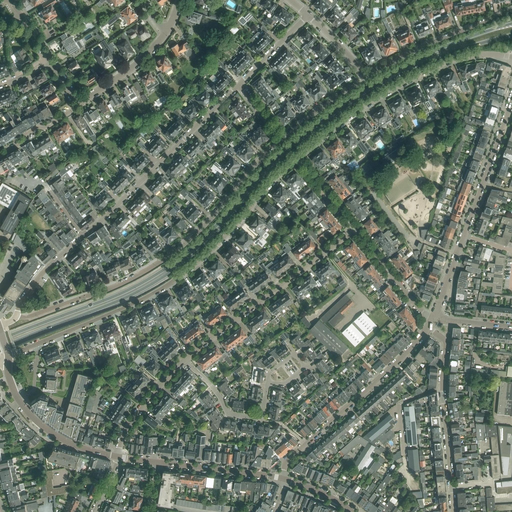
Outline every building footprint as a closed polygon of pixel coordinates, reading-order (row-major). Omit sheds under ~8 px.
[(41,12),(38,13),(41,18),(43,17),(45,21),(49,19),(50,21),(57,17),(56,15),(58,14),(52,5),(53,5),(57,2),(55,0),(56,0),(58,3),(61,0),(49,0),(48,1),(42,5),(45,9),(41,11),(41,12)] [(195,0),(195,1),(204,4),(203,8),(208,10),(211,0),(195,0)] [(267,8),(272,1),(271,0),(264,0),(264,1),(263,0),(259,0),(257,3),(256,3),(255,5),(259,8),(260,6),(263,8),(264,6),(267,8)] [(317,0),(314,4),(316,6),(315,7),(318,9),(325,2),(326,0),(317,0)] [(325,2),(318,9),(321,12),(321,11),(323,13),(329,7),(331,9),(336,4),(337,2),(338,1),(336,0),(334,0),(332,3),(329,0),(326,0),(325,2)] [(445,0),(442,0),(443,3),(444,3),(447,12),(448,13),(441,16),(442,19),(445,27),(449,26),(448,25),(452,24),(449,17),(452,16),(450,11),(445,0)] [(469,4),(469,2),(472,1),(471,0),(463,0),(461,0),(461,2),(464,15),(467,14),(467,13),(471,13),(469,4)] [(472,1),(469,2),(469,4),(471,13),(474,12),(475,13),(478,12),(476,3),(477,3),(476,0),(472,1)] [(484,2),(492,0),(475,0),(476,0),(477,3),(476,3),(478,12),(482,11),(485,10),(484,2)] [(273,1),(272,1),(267,8),(269,10),(268,12),(270,13),(271,11),(272,12),(277,4),(275,3),(275,2),(273,1)] [(464,15),(461,2),(457,3),(458,7),(455,8),(456,15),(460,15),(460,16),(464,15)] [(333,12),(328,17),(329,19),(329,20),(331,22),(341,13),(342,12),(337,8),(338,7),(336,4),(331,9),(331,10),(333,12)] [(107,22),(100,27),(102,29),(107,35),(110,33),(108,29),(113,25),(116,28),(120,26),(116,20),(121,17),(120,15),(122,14),(122,15),(121,16),(128,24),(130,23),(131,22),(131,21),(134,19),(135,19),(136,19),(136,18),(137,17),(135,14),(133,11),(130,9),(129,7),(121,12),(119,14),(118,13),(107,22)] [(276,14),(272,18),(274,20),(275,21),(277,19),(280,21),(287,12),(287,11),(285,10),(284,10),(282,8),(277,15),(276,14)] [(431,10),(427,12),(430,20),(431,20),(431,21),(433,25),(436,24),(438,29),(441,28),(441,29),(445,27),(442,19),(441,16),(440,14),(434,17),(432,12),(431,10)] [(190,15),(188,19),(192,20),(191,21),(192,21),(191,22),(195,24),(196,22),(200,23),(201,18),(204,19),(205,16),(202,15),(194,12),(190,11),(189,14),(190,15)] [(288,12),(287,12),(280,21),(286,25),(291,18),(292,19),(292,18),(293,18),(293,17),(293,16),(290,14),(290,13),(289,12),(288,12)] [(341,13),(331,22),(334,25),(335,25),(337,27),(343,20),(345,22),(347,20),(353,15),(355,13),(353,12),(352,14),(350,12),(345,17),(341,13)] [(355,18),(353,15),(347,20),(350,23),(342,31),(341,31),(341,32),(341,33),(342,33),(343,33),(346,35),(353,29),(355,26),(351,22),(354,19),(355,18)] [(389,33),(392,32),(388,23),(385,18),(382,19),(389,33)] [(427,21),(421,23),(426,35),(429,33),(431,32),(427,21)] [(388,23),(392,32),(392,31),(395,37),(397,35),(398,36),(397,36),(399,39),(402,44),(403,44),(405,43),(408,42),(403,32),(402,30),(400,31),(400,30),(396,32),(395,30),(391,22),(388,23)] [(426,35),(421,23),(416,26),(420,37),(422,36),(423,36),(426,35)] [(136,24),(127,31),(132,38),(137,34),(143,41),(150,35),(149,33),(149,32),(148,31),(144,26),(139,30),(137,28),(139,27),(136,24)] [(262,29),(259,32),(260,34),(262,36),(268,42),(269,42),(270,42),(271,41),(271,40),(272,39),(266,32),(268,30),(262,24),(260,25),(262,27),(261,28),(262,29)] [(65,33),(60,36),(60,37),(61,36),(63,40),(62,41),(61,41),(61,42),(63,45),(63,46),(62,46),(62,47),(62,48),(62,49),(62,50),(75,42),(71,35),(75,32),(75,31),(79,29),(77,25),(73,28),(65,33)] [(235,25),(230,30),(234,34),(239,29),(235,25)] [(358,30),(355,26),(353,29),(346,35),(348,38),(348,39),(348,40),(349,40),(350,40),(357,33),(359,36),(365,31),(363,29),(365,28),(363,26),(358,30)] [(406,30),(403,32),(408,42),(414,39),(408,28),(406,29),(406,30)] [(305,41),(312,34),(311,34),(311,33),(310,31),(309,31),(307,29),(299,37),(301,39),(302,38),(305,41)] [(258,31),(254,35),(265,46),(266,46),(267,45),(267,44),(268,42),(262,36),(260,34),(259,32),(258,31)] [(125,41),(118,46),(122,53),(125,58),(134,52),(130,46),(132,45),(124,33),(120,35),(125,41)] [(307,44),(303,47),(305,49),(303,51),(305,53),(314,45),(312,43),(316,39),(314,37),(314,36),(313,34),(312,35),(312,34),(305,41),(307,43),(307,44)] [(265,46),(254,35),(250,40),(252,42),(260,50),(262,49),(263,49),(264,47),(265,46)] [(380,57),(374,47),(376,46),(374,41),(375,40),(372,35),(369,37),(372,42),(373,44),(367,46),(368,47),(375,60),(377,58),(377,59),(378,59),(379,59),(380,59),(380,58),(380,57)] [(395,49),(397,48),(390,35),(388,36),(389,39),(386,41),(392,52),(395,50),(395,49)] [(381,39),(378,40),(385,54),(387,53),(388,54),(392,52),(386,41),(383,42),(381,39)] [(51,41),(54,48),(61,46),(59,41),(55,42),(54,40),(51,41)] [(76,42),(75,42),(62,50),(63,51),(64,52),(65,52),(66,52),(67,52),(67,51),(69,54),(70,55),(70,54),(75,52),(77,51),(79,55),(87,50),(84,45),(83,46),(80,40),(76,42)] [(99,58),(97,59),(101,65),(103,64),(105,67),(105,68),(111,64),(111,63),(115,61),(113,57),(115,56),(105,40),(104,40),(106,44),(103,46),(107,53),(105,54),(104,54),(103,55),(100,57),(99,58)] [(192,49),(187,42),(184,44),(179,47),(177,44),(171,48),(177,56),(178,58),(179,57),(180,57),(181,56),(182,55),(183,55),(184,54),(183,52),(184,51),(188,56),(190,56),(191,55),(193,53),(196,59),(197,58),(199,61),(201,61),(198,57),(199,57),(194,48),(192,49)] [(252,42),(248,45),(251,47),(251,48),(257,54),(258,53),(259,53),(260,51),(260,50),(252,42)] [(304,55),(303,56),(304,58),(306,57),(311,52),(312,51),(314,53),(315,52),(318,54),(325,48),(324,48),(324,47),(323,45),(322,45),(320,43),(316,47),(314,45),(305,53),(304,55)] [(375,60),(368,47),(364,49),(364,48),(361,50),(369,64),(370,64),(371,64),(372,64),(372,63),(372,62),(375,60)] [(14,62),(10,64),(12,67),(15,65),(17,69),(20,67),(31,60),(28,56),(26,57),(23,53),(25,52),(22,48),(15,53),(19,61),(16,62),(17,63),(15,64),(14,62)] [(325,48),(318,54),(320,57),(316,61),(318,63),(329,53),(327,51),(327,50),(326,48),(325,48)] [(284,53),(283,53),(290,60),(290,59),(292,61),(293,63),(297,59),(287,49),(286,50),(285,50),(283,52),(284,53)] [(242,50),(239,52),(241,54),(249,62),(250,62),(251,60),(252,58),(246,52),(243,50),(242,51),(242,50)] [(290,60),(283,53),(282,55),(281,54),(279,56),(280,56),(279,57),(286,63),(290,60)] [(241,54),(237,58),(245,66),(245,65),(246,66),(247,64),(249,62),(241,54)] [(326,59),(321,62),(326,67),(327,65),(330,68),(337,61),(337,60),(335,58),(334,58),(332,56),(327,61),(326,59)] [(159,64),(157,65),(162,72),(163,71),(163,72),(166,71),(167,73),(172,69),(165,57),(161,59),(160,59),(159,59),(158,60),(158,61),(157,61),(159,64)] [(236,57),(232,61),(234,63),(240,70),(242,68),(243,68),(244,67),(244,66),(245,66),(237,58),(236,57)] [(288,66),(286,63),(279,57),(278,57),(277,58),(277,59),(276,61),(284,70),(288,66)] [(77,60),(69,65),(70,68),(69,68),(71,71),(72,70),(73,73),(81,68),(77,60)] [(224,69),(226,67),(225,67),(223,64),(219,61),(217,63),(222,67),(218,71),(220,73),(229,82),(229,81),(230,81),(231,80),(231,79),(233,78),(226,72),(227,71),(224,69)] [(240,70),(234,63),(232,61),(228,65),(237,74),(238,72),(239,72),(240,71),(240,70)] [(284,70),(276,61),(275,61),(274,61),(273,62),(273,63),(272,65),(278,71),(281,74),(279,76),(285,81),(287,79),(283,75),(286,72),(284,70)] [(343,68),(337,61),(330,68),(333,70),(333,73),(335,73),(335,72),(336,72),(338,70),(339,72),(343,68)] [(511,67),(508,66),(492,61),(488,63),(487,65),(492,67),(492,66),(502,70),(511,72),(511,69),(511,67)] [(473,65),(472,64),(470,64),(469,64),(467,64),(466,65),(470,74),(477,71),(480,76),(482,76),(482,74),(485,65),(486,63),(482,62),(480,62),(477,64),(476,63),(473,65)] [(5,63),(0,64),(0,67),(3,75),(5,74),(6,75),(7,74),(7,73),(8,73),(5,63)] [(92,67),(85,72),(86,72),(89,76),(87,77),(88,77),(86,78),(87,79),(85,80),(87,83),(89,82),(90,83),(91,82),(91,83),(94,81),(94,80),(99,77),(98,76),(100,75),(101,74),(101,75),(94,63),(93,63),(94,63),(91,65),(92,67)] [(470,74),(466,65),(460,68),(461,71),(458,73),(462,82),(463,84),(465,88),(466,91),(467,91),(470,90),(465,80),(468,79),(467,76),(470,74)] [(269,67),(267,69),(273,75),(275,73),(269,67)] [(330,76),(331,76),(327,73),(323,75),(322,76),(318,71),(315,73),(316,74),(316,75),(321,81),(322,81),(325,79),(331,88),(333,87),(334,87),(336,86),(336,85),(331,76),(330,76)] [(153,77),(149,72),(147,74),(146,73),(142,75),(143,76),(141,78),(146,86),(148,89),(154,85),(155,86),(159,83),(155,76),(153,77)] [(451,72),(447,74),(453,86),(456,85),(457,86),(460,85),(458,82),(459,82),(454,72),(451,73),(451,72)] [(36,82),(34,83),(36,88),(40,86),(38,84),(47,79),(43,73),(37,76),(35,77),(34,78),(36,82)] [(229,82),(220,73),(216,77),(219,79),(218,79),(225,86),(225,85),(226,86),(227,84),(227,83),(229,82)] [(335,73),(333,73),(333,74),(331,76),(330,76),(331,76),(336,85),(346,79),(344,76),(342,77),(340,74),(338,74),(336,75),(336,74),(335,73)] [(455,89),(453,86),(447,74),(443,76),(444,77),(442,78),(448,90),(445,91),(447,96),(449,99),(452,97),(449,92),(455,89)] [(508,79),(508,77),(501,75),(497,74),(496,79),(508,83),(509,79),(508,79)] [(319,83),(321,81),(316,75),(314,76),(317,81),(315,82),(316,83),(315,84),(316,85),(313,86),(321,97),(324,94),(324,93),(326,92),(319,83)] [(216,76),(212,80),(212,81),(221,90),(223,88),(225,87),(225,86),(218,79),(219,79),(216,77),(216,76)] [(265,81),(262,78),(261,77),(252,84),(253,86),(253,87),(255,89),(256,89),(265,81)] [(506,87),(508,83),(496,79),(493,78),(492,79),(491,79),(491,80),(492,81),(497,83),(496,86),(498,86),(505,89),(505,88),(505,87),(506,87)] [(203,84),(202,82),(199,80),(196,83),(204,91),(205,90),(206,90),(201,95),(208,102),(209,102),(210,102),(211,100),(213,98),(209,93),(211,91),(203,84)] [(431,83),(430,83),(436,94),(439,93),(440,95),(443,94),(444,97),(447,96),(445,91),(442,93),(441,90),(441,89),(436,80),(434,81),(433,81),(431,82),(431,83)] [(485,89),(487,82),(484,82),(481,80),(480,84),(479,87),(485,89)] [(36,88),(34,83),(31,85),(29,81),(28,81),(26,82),(26,83),(20,86),(24,92),(33,87),(34,89),(36,88)] [(137,81),(137,82),(134,83),(139,92),(142,90),(137,81)] [(221,90),(212,81),(208,85),(208,84),(203,84),(211,91),(213,89),(217,93),(218,92),(219,92),(221,91),(221,90)] [(266,83),(265,81),(256,89),(257,91),(257,92),(258,93),(259,93),(259,94),(269,86),(266,83)] [(436,94),(430,83),(429,83),(428,84),(427,85),(425,86),(428,92),(427,93),(429,98),(436,95),(436,94)] [(47,86),(41,91),(44,97),(42,98),(44,101),(54,94),(53,92),(54,91),(54,90),(54,89),(55,89),(54,89),(54,88),(54,87),(53,87),(52,87),(50,85),(48,87),(47,86)] [(130,90),(127,85),(126,86),(126,85),(125,85),(124,86),(124,87),(123,88),(124,88),(122,89),(126,96),(124,97),(127,102),(136,96),(132,88),(130,90)] [(494,85),(491,91),(503,95),(504,92),(505,90),(505,89),(498,86),(494,85)] [(273,91),(269,86),(259,94),(260,94),(259,95),(261,97),(262,96),(263,98),(273,91)] [(321,97),(313,86),(311,88),(310,87),(307,90),(315,100),(317,98),(318,99),(321,97)] [(416,89),(413,91),(419,103),(424,101),(425,101),(423,98),(424,98),(419,89),(417,90),(416,89)] [(9,91),(6,93),(10,101),(15,99),(15,98),(17,97),(15,91),(12,92),(12,91),(11,90),(9,91)] [(277,95),(273,91),(263,98),(263,99),(263,100),(264,101),(265,101),(267,103),(274,97),(277,95)] [(409,94),(407,95),(412,104),(414,107),(415,107),(414,105),(419,103),(413,91),(409,93),(409,94)] [(120,98),(116,92),(110,96),(112,100),(109,102),(113,108),(116,105),(116,104),(119,102),(119,103),(122,101),(124,100),(122,97),(120,98)] [(300,96),(298,98),(305,107),(306,107),(307,106),(308,105),(310,103),(301,92),(299,93),(300,95),(300,96)] [(3,94),(1,95),(4,104),(10,101),(6,93),(5,93),(4,93),(3,93),(3,94)] [(61,101),(56,93),(48,98),(51,103),(48,104),(52,110),(55,109),(54,107),(57,105),(57,104),(61,101)] [(502,99),(502,97),(492,93),(490,98),(493,99),(492,99),(501,102),(502,99)] [(208,102),(201,95),(197,100),(204,107),(206,105),(207,105),(208,103),(208,102)] [(305,107),(298,98),(295,100),(295,99),(294,100),(293,98),(291,100),(288,96),(285,98),(288,102),(290,104),(292,102),(299,112),(302,110),(303,110),(304,109),(304,108),(305,107)] [(23,102),(21,98),(17,101),(18,103),(14,105),(15,108),(20,106),(19,104),(23,102)] [(397,99),(395,101),(402,113),(405,111),(406,112),(408,110),(409,112),(412,110),(410,107),(407,108),(401,98),(399,99),(397,99)] [(490,98),(488,104),(491,105),(498,108),(499,106),(500,106),(501,102),(492,99),(493,99),(490,98)] [(192,105),(188,109),(195,115),(196,115),(197,114),(198,113),(200,111),(196,107),(198,105),(194,101),(192,99),(189,102),(192,105)] [(233,108),(230,110),(233,113),(235,110),(242,105),(241,103),(241,102),(240,100),(239,100),(238,99),(235,101),(236,102),(232,106),(233,108)] [(44,106),(41,108),(47,117),(52,113),(44,100),(42,102),(44,106)] [(116,112),(110,104),(107,106),(104,100),(100,102),(98,103),(98,104),(97,104),(104,116),(108,113),(109,115),(112,114),(113,116),(117,114),(116,113),(116,112)] [(402,113),(395,101),(393,102),(392,103),(390,105),(397,117),(400,115),(400,114),(402,113)] [(132,110),(128,102),(124,104),(129,112),(132,110)] [(284,108),(282,110),(289,119),(290,119),(291,119),(292,118),(292,117),(295,115),(289,109),(292,107),(290,104),(288,102),(283,105),(284,107),(284,108)] [(47,117),(41,108),(38,109),(35,104),(33,105),(42,120),(47,117)] [(42,120),(33,105),(33,106),(32,105),(29,106),(30,108),(28,109),(37,123),(42,120)] [(154,105),(150,108),(155,115),(159,113),(158,112),(161,111),(159,107),(156,109),(154,105)] [(233,113),(232,113),(236,118),(239,115),(246,109),(246,108),(245,106),(244,106),(242,105),(235,110),(233,113)] [(498,110),(498,108),(491,105),(489,110),(497,113),(499,110),(498,110)] [(279,110),(275,113),(278,116),(277,117),(278,119),(280,119),(284,124),(288,122),(287,121),(289,119),(282,110),(279,106),(277,108),(279,110)] [(188,109),(188,108),(186,107),(182,111),(179,108),(178,109),(177,107),(176,109),(183,117),(185,115),(191,120),(193,118),(195,117),(194,116),(195,115),(188,109)] [(37,123),(28,109),(27,108),(23,110),(24,112),(33,125),(37,123)] [(379,111),(378,111),(385,123),(391,120),(390,118),(390,117),(384,108),(381,110),(380,110),(379,110),(379,111)] [(102,119),(96,109),(93,111),(92,110),(91,110),(90,110),(89,111),(90,111),(90,112),(89,112),(87,110),(86,110),(85,110),(85,111),(85,112),(83,113),(84,115),(84,116),(85,116),(90,124),(97,119),(99,121),(102,119)] [(181,119),(183,117),(176,109),(174,111),(178,116),(177,118),(178,119),(176,122),(182,128),(183,128),(185,127),(185,126),(186,124),(181,119)] [(247,111),(246,109),(239,115),(240,116),(238,118),(241,121),(243,119),(243,120),(247,116),(248,117),(251,115),(250,113),(250,112),(249,111),(247,111)] [(496,117),(497,113),(489,110),(487,116),(494,119),(495,117),(496,117)] [(385,123),(378,111),(378,112),(377,112),(376,112),(375,113),(373,115),(378,124),(379,124),(381,127),(382,127),(381,125),(385,123)] [(8,112),(0,113),(0,116),(1,116),(3,115),(7,120),(5,121),(6,122),(7,122),(7,123),(10,121),(13,126),(11,127),(12,129),(12,128),(16,136),(22,133),(17,125),(15,123),(12,119),(13,119),(8,112)] [(33,125),(24,112),(23,113),(25,115),(21,118),(28,129),(33,125)] [(16,116),(16,117),(20,123),(17,125),(22,133),(28,129),(21,118),(20,118),(19,116),(18,114),(16,115),(16,116)] [(145,114),(139,117),(143,124),(148,121),(145,114)] [(75,118),(74,119),(81,130),(85,127),(94,142),(97,139),(83,117),(82,118),(80,115),(77,117),(76,118),(75,118)] [(492,125),(485,123),(471,118),(468,117),(466,122),(471,124),(472,122),(481,125),(481,124),(484,125),(483,128),(490,131),(492,125)] [(494,120),(489,118),(487,117),(485,123),(492,125),(494,120)] [(216,121),(215,122),(221,129),(221,128),(225,125),(219,118),(218,119),(217,119),(216,120),(216,121)] [(372,128),(366,120),(364,121),(363,120),(360,123),(368,134),(371,131),(372,132),(373,131),(374,132),(372,128)] [(160,127),(154,121),(152,123),(153,125),(157,129),(160,127)] [(182,128),(176,122),(172,125),(178,132),(179,132),(180,132),(181,131),(181,130),(182,128)] [(221,129),(215,122),(213,124),(212,124),(211,125),(211,126),(210,126),(219,135),(223,131),(221,129),(221,128),(221,129)] [(357,126),(355,128),(359,134),(358,134),(361,139),(364,138),(366,137),(365,136),(368,134),(360,123),(356,125),(357,126)] [(64,126),(63,127),(69,136),(74,133),(67,124),(66,124),(65,124),(64,125),(64,126)] [(12,128),(12,129),(11,127),(10,125),(6,127),(12,139),(15,137),(16,136),(12,128)] [(178,132),(172,125),(168,129),(175,136),(176,134),(177,134),(178,133),(178,132)] [(6,127),(5,126),(1,128),(7,142),(11,140),(12,139),(6,127)] [(153,126),(151,128),(153,129),(152,130),(156,133),(154,135),(157,137),(158,139),(156,141),(162,148),(163,148),(165,147),(165,146),(166,144),(160,137),(159,136),(161,134),(153,126)] [(208,129),(206,130),(215,139),(219,135),(210,126),(210,127),(209,127),(208,128),(208,129)] [(59,129),(58,130),(64,140),(65,141),(66,142),(68,141),(71,139),(69,136),(63,127),(62,127),(61,127),(60,128),(59,129)] [(254,132),(263,141),(266,139),(267,140),(268,139),(269,139),(269,138),(269,137),(268,137),(259,127),(256,131),(253,128),(252,129),(254,132)] [(489,134),(490,132),(479,128),(478,134),(488,137),(489,137),(489,135),(489,134)] [(175,136),(168,129),(166,131),(165,130),(163,132),(164,133),(171,140),(172,138),(173,138),(174,137),(174,136),(175,136)] [(54,132),(53,133),(57,138),(56,139),(59,143),(64,140),(58,130),(57,130),(56,130),(54,131),(54,132)] [(203,134),(202,135),(208,141),(206,143),(211,148),(211,147),(213,146),(211,144),(215,139),(206,130),(205,132),(204,132),(202,133),(203,134)] [(347,133),(343,136),(349,145),(347,147),(350,151),(351,151),(352,150),(349,147),(354,143),(355,144),(357,143),(365,154),(369,151),(367,149),(363,144),(360,146),(357,142),(358,141),(350,131),(349,132),(348,131),(347,132),(347,133)] [(254,132),(252,134),(250,132),(247,134),(249,137),(250,137),(258,145),(259,143),(260,144),(263,141),(254,132)] [(476,133),(474,138),(479,140),(486,143),(486,142),(487,142),(488,140),(487,140),(488,137),(478,134),(476,133)] [(49,135),(44,139),(49,146),(51,149),(56,146),(49,135)] [(485,145),(486,143),(479,140),(474,138),(473,143),(477,144),(477,145),(479,146),(484,148),(484,147),(485,148),(486,145),(485,145)] [(49,146),(44,139),(39,142),(44,150),(46,149),(46,148),(49,146)] [(153,139),(149,143),(150,144),(158,152),(160,150),(161,150),(162,149),(162,148),(156,141),(153,139)] [(195,142),(194,143),(202,152),(203,151),(206,148),(209,150),(211,148),(206,143),(204,145),(198,139),(197,139),(195,141),(195,142)] [(345,149),(338,140),(335,142),(333,143),(333,144),(340,153),(343,151),(343,152),(345,154),(347,152),(348,155),(351,152),(351,151),(350,151),(347,147),(345,149)] [(39,154),(34,145),(31,141),(21,147),(26,152),(28,154),(31,157),(33,156),(34,157),(39,154)] [(245,141),(240,146),(250,156),(253,153),(252,153),(254,150),(245,141)] [(44,150),(39,142),(34,145),(39,154),(41,152),(41,153),(41,154),(42,155),(43,155),(44,155),(46,155),(45,154),(46,154),(44,150)] [(97,143),(92,148),(101,160),(107,156),(97,143)] [(202,152),(194,143),(192,145),(191,145),(190,146),(190,147),(196,153),(198,151),(201,154),(203,152),(203,151),(202,152)] [(404,154),(397,143),(393,146),(394,148),(379,158),(385,167),(404,154)] [(150,144),(146,148),(147,149),(147,150),(154,156),(156,154),(157,155),(158,153),(158,152),(150,144)] [(340,153),(333,144),(332,144),(330,145),(330,146),(328,148),(335,157),(333,159),(335,162),(338,165),(340,163),(338,161),(340,159),(337,156),(340,153)] [(232,157),(234,154),(229,149),(226,146),(222,150),(224,152),(225,151),(229,154),(228,154),(230,156),(228,158),(230,159),(227,162),(237,171),(239,169),(239,168),(239,167),(239,166),(240,164),(232,157)] [(250,156),(240,146),(236,151),(237,152),(236,152),(237,152),(245,160),(247,158),(248,158),(250,156)] [(193,157),(196,153),(190,147),(188,149),(187,149),(186,150),(186,151),(188,154),(186,156),(193,162),(193,163),(196,160),(193,157)] [(29,158),(19,149),(14,151),(21,159),(22,158),(23,159),(22,160),(25,163),(29,158)] [(482,154),(470,150),(469,155),(480,159),(481,159),(482,157),(481,156),(482,154)] [(21,159),(14,151),(8,155),(13,165),(22,160),(23,159),(22,158),(21,159)] [(142,152),(138,156),(137,156),(146,165),(146,164),(147,165),(148,163),(148,162),(150,160),(142,152)] [(320,153),(318,155),(326,165),(329,163),(330,165),(332,163),(331,161),(330,159),(323,152),(321,154),(320,153)] [(8,156),(3,159),(10,170),(15,168),(13,165),(8,155),(7,155),(8,156)] [(193,162),(186,156),(184,158),(181,155),(181,156),(180,156),(179,157),(179,158),(177,160),(185,168),(186,168),(191,163),(191,164),(193,162)] [(326,165),(318,155),(315,157),(314,157),(312,158),(312,159),(314,161),(314,162),(317,166),(317,165),(321,170),(326,165)] [(146,165),(137,156),(133,160),(141,169),(142,168),(143,169),(144,167),(144,166),(146,165)] [(480,160),(472,157),(469,156),(467,161),(478,165),(479,163),(480,161),(479,161),(480,160)] [(123,158),(121,161),(126,166),(129,164),(123,158)] [(10,170),(3,159),(0,160),(0,162),(4,170),(5,173),(10,170)] [(141,169),(133,160),(129,164),(131,166),(137,173),(139,171),(140,171),(141,170),(141,169)] [(185,168),(177,160),(176,161),(175,161),(173,162),(173,163),(173,164),(181,172),(185,168)] [(126,166),(121,161),(119,163),(122,166),(120,168),(123,171),(121,173),(129,181),(130,181),(131,180),(131,179),(133,177),(124,168),(126,166)] [(355,165),(351,161),(348,163),(346,165),(349,169),(355,165)] [(478,165),(467,161),(465,167),(469,168),(476,171),(476,170),(477,170),(478,168),(477,168),(478,165)] [(223,163),(219,167),(221,169),(223,167),(232,175),(233,172),(234,173),(236,173),(237,171),(227,162),(225,165),(223,163)] [(57,168),(53,163),(48,167),(52,173),(56,169),(57,168)] [(59,171),(58,173),(61,176),(67,172),(69,170),(73,167),(70,163),(64,168),(63,168),(59,171)] [(34,171),(33,164),(26,172),(30,175),(34,171)] [(181,172),(173,164),(172,164),(171,165),(171,166),(169,168),(177,176),(181,172)] [(223,172),(218,168),(213,164),(210,168),(212,170),(212,171),(218,175),(215,178),(224,186),(229,181),(221,174),(223,172)] [(368,164),(360,170),(366,177),(374,171),(368,164)] [(177,176),(169,168),(167,169),(165,170),(165,171),(165,172),(171,178),(173,175),(176,178),(177,176)] [(465,168),(464,173),(467,174),(474,176),(476,172),(468,169),(465,168)] [(497,171),(496,173),(497,173),(497,174),(504,177),(506,177),(508,172),(509,171),(507,170),(499,168),(498,171),(497,171)] [(50,174),(52,177),(59,171),(56,169),(52,173),(50,174)] [(61,177),(50,185),(53,189),(64,182),(64,181),(71,177),(67,172),(61,176),(61,177)] [(129,181),(121,173),(117,177),(125,185),(126,185),(127,184),(127,183),(129,181)] [(294,175),(291,177),(298,184),(300,182),(301,183),(303,181),(305,179),(303,177),(301,178),(296,173),(294,175)] [(471,183),(474,176),(467,174),(465,178),(462,177),(461,180),(471,183)] [(164,175),(162,177),(161,176),(160,176),(158,178),(157,180),(163,186),(167,182),(168,183),(169,182),(171,184),(172,183),(170,180),(170,181),(164,175)] [(333,185),(340,179),(336,175),(329,181),(333,185)] [(117,177),(112,181),(121,189),(123,188),(125,186),(125,185),(117,177)] [(224,186),(215,178),(214,177),(212,180),(210,179),(208,181),(204,178),(202,181),(205,184),(207,186),(209,183),(210,184),(219,192),(220,192),(221,192),(222,191),(222,190),(222,189),(221,189),(224,186)] [(289,180),(287,182),(293,188),(294,189),(292,191),(299,199),(301,197),(297,192),(301,188),(299,185),(298,184),(291,177),(289,179),(289,180)] [(340,179),(333,185),(334,186),(335,187),(334,187),(336,189),(343,183),(345,182),(342,177),(342,178),(342,177),(340,179)] [(494,181),(493,184),(500,186),(505,188),(506,185),(501,183),(502,180),(496,177),(495,178),(495,179),(494,180),(494,181)] [(163,186),(157,180),(156,180),(154,182),(153,184),(159,190),(163,186)] [(469,189),(471,184),(461,180),(459,185),(462,186),(462,187),(469,189)] [(112,181),(108,185),(110,187),(116,194),(118,192),(119,192),(121,191),(120,190),(121,189),(112,181)] [(64,184),(65,183),(64,182),(53,189),(56,193),(65,187),(64,184)] [(340,193),(349,186),(345,182),(343,183),(336,189),(338,192),(338,191),(339,192),(340,193)] [(30,201),(31,199),(3,183),(2,183),(0,186),(0,202),(11,209),(1,227),(4,229),(4,230),(3,233),(6,235),(8,232),(8,231),(12,233),(30,201)] [(69,190),(68,188),(70,187),(68,184),(68,185),(65,187),(56,193),(59,197),(69,190)] [(159,190),(153,184),(151,186),(150,185),(149,187),(149,188),(148,188),(155,195),(159,190)] [(353,191),(349,186),(340,193),(341,195),(341,196),(342,197),(343,197),(343,198),(346,196),(347,197),(351,194),(350,193),(353,191)] [(205,191),(202,194),(211,202),(211,201),(212,201),(213,200),(213,199),(215,196),(205,187),(203,189),(205,191)] [(280,188),(277,191),(286,200),(289,197),(291,198),(293,197),(296,201),(299,199),(292,191),(291,190),(290,190),(288,193),(286,191),(282,187),(281,189),(280,188)] [(47,195),(42,188),(37,194),(40,197),(35,200),(37,202),(37,203),(47,195)] [(71,195),(69,193),(73,190),(72,188),(69,190),(59,197),(62,201),(71,195)] [(74,199),(73,197),(80,192),(78,190),(71,195),(62,201),(65,206),(74,199)] [(104,190),(100,194),(108,202),(109,202),(110,201),(110,200),(112,198),(104,190)] [(182,190),(179,193),(184,197),(189,201),(188,202),(190,205),(188,207),(188,208),(197,217),(200,214),(201,214),(202,214),(202,213),(202,212),(192,203),(193,202),(191,201),(192,199),(188,195),(187,194),(182,190)] [(503,196),(504,192),(491,190),(489,195),(505,201),(506,198),(503,196)] [(100,194),(98,191),(96,193),(98,195),(100,197),(97,199),(104,206),(105,206),(106,205),(106,204),(108,202),(100,194)] [(275,195),(273,197),(278,202),(277,204),(281,208),(286,204),(284,202),(286,200),(277,191),(274,194),(275,195)] [(150,199),(144,192),(144,193),(143,192),(142,194),(142,195),(140,197),(146,203),(150,199)] [(194,192),(192,193),(191,192),(188,195),(192,199),(194,197),(206,207),(211,202),(202,194),(200,197),(194,192)] [(307,204),(309,202),(316,196),(316,195),(315,194),(314,194),(312,192),(309,195),(307,194),(302,198),(307,204)] [(465,201),(467,194),(460,192),(458,198),(465,201)] [(348,198),(346,199),(348,201),(347,202),(347,203),(348,204),(349,204),(349,205),(350,206),(361,198),(360,196),(358,198),(358,197),(356,199),(354,197),(356,195),(354,193),(350,196),(348,198)] [(77,203),(76,201),(83,196),(81,194),(74,199),(65,206),(68,210),(77,203)] [(44,203),(50,199),(47,195),(37,203),(37,202),(36,203),(38,205),(43,202),(44,203)] [(156,195),(154,197),(159,203),(159,202),(161,205),(163,204),(161,201),(161,200),(156,195)] [(505,201),(489,195),(488,197),(487,197),(487,198),(488,199),(487,200),(495,203),(497,199),(506,203),(507,201),(505,201)] [(309,202),(307,204),(309,207),(307,208),(308,210),(309,210),(312,207),(313,206),(320,201),(319,201),(318,199),(318,198),(317,197),(316,197),(316,196),(309,202)] [(146,203),(140,197),(139,198),(138,198),(136,199),(136,200),(136,201),(143,207),(145,205),(147,207),(149,205),(146,203)] [(76,207),(86,200),(84,198),(77,203),(68,210),(71,214),(78,209),(77,209),(76,207)] [(104,206),(97,199),(96,198),(93,201),(91,198),(88,200),(96,211),(99,209),(100,210),(102,208),(103,209),(104,207),(104,206)] [(362,199),(361,198),(350,206),(351,207),(351,208),(352,208),(351,209),(353,211),(360,205),(358,203),(362,199)] [(41,210),(39,211),(40,212),(53,203),(50,199),(44,203),(45,205),(43,207),(44,208),(41,210)] [(143,207),(136,201),(135,200),(134,202),(134,203),(132,205),(139,211),(143,207)] [(486,204),(485,206),(496,210),(497,207),(494,206),(495,203),(487,200),(486,202),(485,203),(486,204)] [(311,213),(308,216),(310,219),(320,212),(318,209),(323,205),(322,204),(322,203),(321,203),(321,202),(320,201),(313,206),(312,207),(309,210),(311,213)] [(79,211),(89,204),(87,202),(77,209),(78,209),(71,214),(74,218),(81,213),(79,211)] [(456,203),(453,202),(451,207),(461,211),(463,206),(456,203)] [(50,211),(56,207),(53,203),(40,212),(39,213),(40,214),(43,212),(43,213),(48,209),(50,211)] [(283,211),(280,208),(278,207),(276,209),(268,203),(266,207),(265,206),(262,209),(271,216),(270,216),(272,217),(269,221),(278,228),(280,229),(280,228),(276,225),(278,222),(276,221),(278,218),(275,216),(278,212),(282,214),(284,211),(283,211)] [(296,203),(291,207),(289,208),(292,211),(298,206),(296,203)] [(139,211),(132,205),(130,206),(128,207),(128,208),(128,209),(134,215),(139,211)] [(360,205),(353,211),(355,213),(356,213),(357,215),(366,208),(368,206),(367,205),(365,206),(364,206),(362,208),(360,205)] [(82,215),(92,208),(90,206),(81,213),(74,218),(77,222),(84,218),(82,215)] [(188,208),(188,207),(187,206),(184,209),(183,208),(181,211),(183,213),(192,222),(193,222),(194,222),(194,221),(195,221),(195,220),(194,220),(197,217),(188,208)] [(51,213),(47,216),(47,217),(48,218),(49,217),(59,211),(56,207),(50,211),(51,213)] [(176,214),(178,212),(173,207),(169,211),(174,216),(176,218),(175,218),(176,220),(173,222),(172,222),(172,223),(174,225),(176,224),(182,231),(184,229),(185,229),(186,229),(188,228),(188,227),(178,216),(176,214)] [(460,216),(461,211),(451,207),(449,212),(460,216)] [(367,213),(369,211),(366,208),(357,215),(358,216),(358,217),(358,218),(359,219),(360,219),(367,214),(367,213)] [(323,220),(330,214),(330,213),(329,212),(328,211),(327,210),(320,215),(323,220)] [(59,211),(49,217),(52,221),(55,219),(61,214),(59,211)] [(98,217),(93,211),(89,213),(92,216),(88,219),(86,217),(85,219),(84,217),(84,218),(77,222),(82,230),(98,217)] [(497,217),(482,211),(480,218),(489,221),(496,224),(498,219),(499,219),(499,218),(502,219),(502,217),(500,216),(499,216),(498,215),(497,217)] [(457,222),(459,217),(448,212),(447,214),(451,216),(450,219),(457,222)] [(121,215),(120,217),(126,223),(130,220),(135,225),(137,223),(134,220),(132,218),(129,215),(128,217),(124,213),(123,213),(121,214),(121,215)] [(55,225),(64,218),(61,214),(55,219),(52,221),(55,225)] [(324,226),(334,218),(332,217),(332,216),(331,215),(331,214),(330,214),(323,220),(321,222),(324,226)] [(166,216),(164,218),(167,222),(166,222),(168,225),(164,229),(173,239),(176,237),(176,236),(178,235),(170,225),(172,223),(172,222),(166,216)] [(265,222),(258,216),(257,218),(256,218),(253,221),(262,228),(265,225),(270,229),(271,227),(276,231),(278,228),(269,221),(266,224),(265,223),(265,222)] [(117,218),(116,220),(116,221),(122,227),(124,229),(128,225),(126,223),(120,217),(118,218),(117,218)] [(511,218),(502,217),(501,222),(507,224),(504,231),(511,233),(511,232),(511,218)] [(61,227),(67,222),(64,218),(55,225),(52,227),(54,229),(60,225),(61,227)] [(330,228),(337,222),(336,220),(335,220),(334,218),(324,226),(326,228),(329,226),(330,228)] [(456,227),(457,222),(450,219),(447,218),(445,223),(448,224),(456,227)] [(487,226),(489,221),(480,218),(475,231),(483,235),(487,226)] [(368,228),(374,223),(371,219),(364,224),(366,226),(365,226),(366,226),(366,227),(367,228),(368,228)] [(122,227),(116,221),(114,222),(113,222),(112,224),(112,225),(118,231),(122,227)] [(262,228),(253,221),(250,224),(251,225),(250,227),(257,233),(259,234),(260,236),(258,238),(260,240),(264,244),(267,241),(263,238),(263,237),(261,235),(263,233),(260,231),(262,228)] [(338,223),(337,222),(330,228),(331,230),(331,231),(333,233),(340,227),(339,226),(339,225),(339,224),(338,223)] [(376,222),(374,223),(368,228),(368,229),(368,230),(369,231),(370,231),(371,233),(373,231),(375,233),(381,228),(380,226),(379,226),(376,222)] [(76,235),(68,223),(65,225),(68,228),(70,230),(68,233),(73,238),(76,235)] [(453,233),(456,227),(448,224),(448,225),(446,224),(444,229),(446,230),(453,233)] [(150,225),(147,228),(150,231),(151,232),(149,234),(150,235),(153,238),(150,240),(158,251),(161,248),(161,247),(162,247),(159,243),(160,242),(157,238),(159,237),(158,235),(157,234),(152,228),(150,225)] [(109,233),(104,226),(100,228),(111,245),(114,243),(108,234),(109,233)] [(173,239),(164,229),(160,232),(156,228),(155,228),(154,226),(152,228),(157,234),(158,235),(160,233),(162,235),(168,243),(170,241),(170,242),(173,239)] [(73,238),(68,233),(66,234),(61,228),(59,230),(69,242),(73,238)] [(111,245),(100,228),(96,231),(101,239),(103,237),(109,246),(111,245)] [(69,242),(59,230),(57,231),(60,235),(59,237),(58,237),(65,245),(69,242)] [(383,234),(380,230),(376,234),(377,236),(375,237),(375,238),(375,239),(376,240),(377,240),(378,240),(379,241),(387,235),(390,233),(388,230),(383,234)] [(101,239),(96,231),(88,237),(93,244),(98,241),(100,244),(103,242),(101,239)] [(256,241),(246,231),(245,231),(244,231),(243,232),(243,233),(244,233),(241,236),(250,245),(253,242),(256,245),(258,243),(262,247),(264,244),(260,240),(258,238),(256,241)] [(511,233),(504,231),(502,238),(496,236),(494,242),(507,246),(508,243),(509,239),(510,240),(511,233)] [(58,237),(59,237),(54,232),(48,238),(60,250),(65,245),(58,237)] [(450,243),(452,238),(444,235),(440,234),(439,236),(443,238),(442,241),(450,243)] [(314,241),(309,235),(307,236),(306,237),(304,239),(304,238),(305,241),(306,242),(312,250),(314,248),(316,246),(312,241),(314,241)] [(381,246),(391,239),(387,235),(379,241),(380,243),(380,244),(381,246)] [(434,243),(435,238),(436,238),(429,236),(427,235),(425,240),(434,243)] [(250,245),(241,236),(238,239),(237,239),(236,239),(236,240),(236,241),(237,241),(248,251),(249,252),(250,251),(250,249),(248,247),(250,245)] [(385,250),(397,241),(396,241),(398,239),(397,238),(393,241),(391,239),(381,246),(383,248),(384,248),(384,249),(385,250)] [(90,246),(85,239),(81,241),(85,248),(92,257),(94,261),(97,265),(100,263),(104,260),(99,253),(98,251),(93,254),(89,247),(90,246)] [(158,251),(150,240),(147,242),(145,239),(143,241),(150,251),(151,250),(153,253),(154,252),(155,253),(158,251)] [(132,244),(131,243),(129,240),(122,246),(124,249),(132,244)] [(448,249),(450,243),(442,241),(440,240),(438,242),(437,245),(448,249)] [(305,241),(301,244),(307,253),(309,251),(310,252),(312,250),(306,242),(305,241)] [(398,243),(397,241),(385,250),(387,252),(386,252),(387,252),(387,253),(388,254),(389,254),(389,255),(392,252),(393,254),(398,250),(397,248),(395,249),(393,247),(398,243)] [(46,251),(47,251),(52,257),(57,253),(47,242),(45,244),(45,245),(43,247),(46,251)] [(307,253),(301,244),(300,242),(295,246),(297,248),(303,256),(306,255),(305,254),(307,253)] [(284,245),(286,248),(289,252),(292,249),(287,243),(284,245)] [(350,252),(356,247),(356,246),(356,245),(355,245),(355,244),(354,244),(353,243),(345,249),(347,251),(348,250),(350,252)] [(492,250),(490,249),(479,245),(477,251),(485,253),(487,254),(488,252),(492,253),(493,250),(492,250)] [(47,251),(46,251),(45,252),(40,246),(38,248),(49,260),(52,257),(47,251)] [(140,250),(136,252),(142,261),(145,259),(147,257),(145,255),(148,253),(144,246),(139,249),(140,250)] [(228,250),(228,251),(237,260),(240,257),(241,258),(243,257),(233,246),(231,248),(230,247),(230,248),(228,249),(228,250)] [(303,256),(297,248),(295,246),(292,248),(294,250),(293,250),(293,251),(293,252),(298,259),(301,258),(303,256)] [(353,257),(360,251),(359,250),(359,249),(358,248),(357,247),(356,247),(350,252),(353,257)] [(49,260),(38,248),(35,250),(41,256),(39,257),(45,264),(49,260)] [(92,257),(85,248),(83,250),(82,249),(81,249),(79,251),(77,253),(83,260),(84,259),(88,256),(90,259),(92,257)] [(287,254),(289,252),(286,248),(284,250),(286,252),(281,255),(282,256),(290,267),(292,265),(292,264),(294,263),(288,254),(288,255),(287,254)] [(445,257),(446,253),(435,248),(434,253),(437,254),(445,257)] [(237,260),(228,251),(225,253),(224,253),(222,255),(222,256),(231,265),(232,265),(233,267),(235,264),(234,263),(237,260)] [(256,258),(249,252),(248,251),(245,254),(247,255),(251,259),(252,261),(256,258)] [(355,262),(363,255),(363,254),(362,253),(361,253),(360,251),(353,257),(351,258),(355,262)] [(476,255),(474,260),(479,261),(481,261),(482,257),(487,259),(487,261),(489,261),(491,256),(487,254),(485,253),(477,251),(476,255)] [(505,259),(506,255),(502,254),(493,251),(492,253),(491,255),(496,256),(495,264),(504,264),(504,259),(505,259)] [(100,253),(99,253),(104,260),(106,262),(109,259),(107,257),(111,254),(110,252),(106,255),(105,255),(103,252),(100,254),(100,253)] [(136,252),(129,256),(133,261),(134,260),(137,264),(139,262),(139,263),(142,261),(136,252)] [(395,257),(392,259),(393,259),(392,260),(393,261),(394,262),(395,262),(396,263),(407,255),(406,253),(401,257),(399,254),(397,252),(393,255),(395,257)] [(18,272),(16,276),(17,277),(26,282),(28,280),(29,281),(30,280),(32,277),(37,270),(38,270),(36,268),(37,266),(40,268),(44,264),(35,253),(29,258),(32,262),(31,263),(29,261),(21,269),(20,269),(18,272)] [(83,260),(77,253),(76,255),(75,254),(73,256),(73,257),(79,264),(82,261),(83,262),(85,261),(84,259),(83,260)] [(444,258),(445,257),(437,254),(436,256),(435,255),(428,253),(427,255),(428,255),(443,261),(444,259),(445,258),(444,258)] [(363,255),(355,262),(358,267),(359,268),(364,264),(363,263),(367,260),(366,258),(365,258),(365,257),(364,256),(363,255)] [(408,256),(407,255),(396,263),(397,265),(398,266),(397,266),(399,268),(406,262),(404,260),(408,256)] [(442,263),(443,261),(428,255),(427,257),(435,260),(434,262),(442,265),(443,265),(443,263),(442,263)] [(290,267),(282,256),(278,260),(285,269),(287,268),(288,268),(290,267)] [(79,264),(73,257),(71,258),(70,258),(69,259),(69,260),(69,261),(75,268),(79,264)] [(133,266),(129,258),(124,260),(128,268),(133,266)] [(465,258),(464,263),(472,265),(472,267),(477,268),(478,268),(479,261),(474,260),(465,258)] [(117,259),(113,261),(115,264),(118,271),(122,269),(123,269),(119,262),(118,259),(117,259)] [(285,269),(278,260),(277,259),(273,262),(274,265),(281,274),(283,272),(283,271),(285,269)] [(128,268),(124,260),(120,262),(119,262),(123,269),(122,269),(123,271),(128,268)] [(214,261),(212,263),(221,272),(223,270),(224,271),(226,269),(225,268),(226,268),(218,260),(216,262),(214,261)] [(98,266),(97,265),(94,261),(91,263),(95,270),(93,271),(93,272),(90,273),(93,283),(94,283),(97,282),(97,281),(100,280),(100,279),(100,278),(99,278),(98,278),(96,271),(96,270),(98,269),(98,267),(98,266)] [(272,261),(265,266),(267,269),(268,269),(270,273),(272,271),(276,276),(278,275),(279,275),(281,274),(274,265),(273,262),(272,261)] [(335,269),(329,262),(327,263),(326,263),(324,265),(330,273),(331,273),(333,272),(334,273),(334,272),(337,276),(340,274),(337,270),(336,271),(335,269)] [(409,267),(406,262),(399,268),(400,270),(401,270),(402,270),(403,272),(409,267)] [(221,272),(212,263),(210,265),(210,267),(208,269),(216,277),(218,275),(221,272)] [(503,274),(503,268),(504,268),(505,264),(504,264),(495,264),(489,263),(487,267),(494,268),(494,273),(503,274)] [(118,271),(115,264),(110,266),(114,275),(119,273),(118,271)] [(357,272),(359,275),(361,273),(364,277),(364,276),(374,269),(372,267),(373,266),(371,264),(371,265),(370,264),(368,266),(367,264),(363,267),(357,272)] [(64,271),(66,272),(67,271),(65,269),(62,265),(57,269),(58,270),(51,275),(54,280),(63,274),(63,275),(63,274),(62,272),(64,271)] [(330,273),(324,265),(322,267),(321,266),(320,268),(326,277),(329,275),(332,279),(334,277),(331,273),(330,273)] [(413,267),(411,265),(409,267),(403,272),(404,273),(404,274),(404,275),(405,276),(406,276),(413,271),(410,268),(413,267)] [(427,265),(426,269),(428,270),(429,270),(439,274),(439,273),(439,274),(440,272),(440,271),(440,270),(427,265)] [(105,268),(101,270),(106,277),(109,276),(109,277),(114,275),(110,266),(106,268),(105,269),(105,268)] [(317,271),(316,272),(320,278),(318,280),(321,285),(328,279),(326,277),(320,268),(317,270),(317,271)] [(364,277),(363,277),(365,279),(366,278),(367,278),(368,278),(369,278),(370,279),(378,272),(376,270),(375,270),(374,269),(364,276),(364,277)] [(439,274),(429,270),(427,275),(427,276),(437,279),(439,274)] [(90,273),(89,272),(83,274),(84,276),(86,282),(85,283),(85,284),(86,285),(87,285),(90,284),(90,285),(92,284),(93,283),(90,273)] [(272,279),(266,272),(262,275),(267,283),(268,282),(268,283),(270,282),(270,281),(272,279)] [(372,284),(381,277),(379,275),(380,275),(378,272),(370,279),(372,281),(369,283),(371,285),(372,284)] [(487,272),(487,277),(493,277),(493,283),(502,283),(502,278),(503,278),(504,274),(503,274),(494,273),(487,272)] [(200,275),(198,276),(204,285),(208,282),(210,285),(211,283),(203,273),(201,275),(200,275)] [(435,285),(437,279),(427,276),(427,275),(426,275),(425,278),(422,277),(413,273),(412,276),(414,277),(435,285)] [(58,285),(67,279),(65,277),(63,275),(63,274),(54,280),(58,285)] [(262,275),(261,275),(257,278),(263,286),(264,286),(266,285),(266,284),(267,283),(262,275)] [(204,285),(198,276),(196,278),(196,279),(193,281),(199,289),(201,291),(203,289),(202,287),(204,285)] [(263,286),(257,278),(254,280),(251,276),(250,277),(252,280),(253,281),(259,289),(261,288),(263,287),(263,286)] [(307,277),(305,278),(312,287),(315,285),(315,286),(317,285),(320,288),(322,286),(321,285),(318,280),(315,282),(311,276),(308,277),(307,277)] [(11,308),(26,285),(27,283),(26,282),(17,277),(16,278),(15,278),(4,296),(0,293),(0,309),(4,312),(6,309),(7,309),(8,309),(9,309),(10,308),(11,308)] [(342,277),(337,281),(340,285),(345,282),(346,282),(342,277)] [(383,285),(381,283),(384,281),(384,280),(383,278),(382,279),(381,277),(372,284),(377,290),(383,285)] [(259,289),(253,281),(252,280),(248,283),(244,278),(241,280),(247,288),(249,286),(254,292),(256,291),(257,291),(258,290),(259,289)] [(312,287),(305,278),(303,280),(303,281),(301,283),(309,291),(311,295),(313,293),(310,289),(312,287)] [(68,281),(67,279),(58,285),(61,290),(69,284),(67,281),(68,281)] [(433,290),(434,285),(422,281),(422,283),(426,284),(425,287),(424,287),(433,290)] [(502,288),(503,284),(502,283),(493,283),(481,281),(481,285),(492,287),(492,292),(495,293),(502,293),(501,293),(501,288),(502,288)] [(347,284),(345,282),(340,285),(335,288),(337,291),(347,284)] [(413,290),(414,290),(416,284),(412,282),(412,283),(409,282),(408,285),(412,290),(413,290)] [(70,283),(69,284),(61,290),(65,295),(73,289),(71,286),(72,286),(70,283)] [(309,291),(301,283),(300,284),(299,284),(296,285),(303,294),(305,296),(310,293),(309,291)] [(196,290),(193,292),(188,285),(182,289),(189,298),(192,296),(193,297),(194,298),(195,297),(199,302),(203,299),(199,294),(196,290)] [(303,294),(296,285),(294,287),(294,288),(293,289),(298,297),(296,299),(300,303),(302,301),(300,298),(302,296),(301,295),(303,294)] [(431,295),(433,290),(424,287),(425,287),(421,285),(419,291),(431,295)] [(382,287),(376,292),(378,294),(380,294),(381,293),(382,295),(380,297),(381,298),(391,290),(388,286),(386,288),(384,289),(382,287)] [(189,298),(182,289),(179,291),(178,291),(177,291),(176,291),(176,292),(176,293),(182,301),(183,301),(183,302),(185,304),(187,302),(186,300),(189,298)] [(239,292),(245,300),(245,299),(246,300),(247,299),(247,298),(249,297),(243,289),(242,290),(241,290),(238,292),(239,292)] [(387,300),(395,294),(394,294),(395,294),(393,292),(391,290),(381,298),(382,300),(385,298),(387,301),(387,300)] [(429,301),(431,296),(414,290),(413,290),(412,290),(416,295),(418,293),(423,295),(422,298),(429,301)] [(236,306),(228,296),(224,299),(220,292),(217,294),(218,296),(222,302),(223,303),(225,301),(231,310),(234,308),(236,307),(236,306)] [(245,300),(239,292),(234,295),(241,304),(243,302),(243,301),(245,300)] [(241,304),(234,295),(232,297),(229,293),(227,294),(228,296),(236,306),(238,305),(239,306),(241,304)] [(293,302),(287,293),(282,297),(288,305),(289,305),(291,303),(292,303),(293,302)] [(388,307),(398,298),(396,297),(397,296),(395,294),(395,295),(395,294),(387,300),(389,303),(386,305),(388,307)] [(173,300),(171,296),(169,298),(169,297),(168,297),(164,299),(171,309),(174,307),(175,309),(181,306),(176,298),(173,300)] [(288,305),(282,297),(281,298),(280,298),(278,300),(284,308),(287,306),(290,310),(292,308),(289,305),(288,305)] [(399,300),(398,298),(388,307),(389,308),(391,307),(393,309),(392,309),(394,312),(397,310),(395,308),(401,303),(401,302),(400,300),(399,300)] [(171,309),(164,299),(161,301),(161,302),(159,303),(164,312),(165,312),(166,314),(163,316),(168,325),(172,322),(168,315),(170,314),(168,311),(171,309)] [(340,311),(329,321),(334,327),(345,316),(343,314),(354,303),(351,299),(339,310),(340,311)] [(284,308),(278,300),(275,301),(275,302),(274,304),(281,313),(283,315),(284,314),(282,310),(284,308)] [(281,313),(274,304),(269,307),(275,315),(276,316),(274,318),(277,322),(279,325),(281,323),(280,321),(280,320),(277,316),(281,313)] [(221,305),(218,306),(218,305),(215,307),(223,317),(225,315),(227,313),(221,305)] [(159,318),(153,306),(151,307),(151,306),(147,308),(152,320),(156,318),(158,322),(159,322),(161,321),(165,329),(169,325),(168,325),(163,316),(159,318)] [(223,317),(215,307),(211,310),(212,311),(211,311),(218,320),(220,318),(220,319),(223,317)] [(402,317),(408,312),(408,311),(409,311),(407,309),(405,307),(403,309),(402,310),(400,308),(395,312),(400,318),(400,319),(402,317)] [(155,324),(152,320),(147,308),(143,310),(143,311),(141,312),(146,322),(148,325),(145,326),(147,332),(147,333),(151,331),(149,327),(155,324)] [(218,320),(211,311),(210,313),(210,314),(208,316),(214,324),(216,322),(216,321),(218,320)] [(270,319),(264,311),(262,312),(261,312),(259,313),(266,322),(269,320),(270,321),(271,320),(275,324),(277,322),(274,318),(272,320),(270,318),(270,319)] [(377,325),(364,312),(342,333),(355,346),(377,325)] [(401,324),(412,316),(410,314),(411,313),(409,312),(408,312),(402,317),(404,319),(400,322),(401,324)] [(257,316),(255,318),(261,326),(263,324),(266,322),(259,313),(257,315),(257,316)] [(140,325),(135,315),(132,317),(132,316),(129,317),(133,327),(134,327),(134,329),(138,328),(137,327),(140,325)] [(214,324),(208,316),(206,317),(205,316),(203,318),(204,319),(209,326),(211,325),(212,326),(214,324)] [(412,316),(401,324),(403,326),(405,324),(407,322),(409,325),(415,320),(415,319),(414,317),(413,318),(412,316)] [(126,320),(123,321),(127,330),(129,335),(132,334),(132,333),(135,331),(134,329),(134,327),(133,327),(129,317),(125,319),(126,320)] [(264,329),(255,318),(253,319),(252,318),(250,320),(257,329),(260,327),(263,330),(264,329)] [(193,324),(200,334),(201,334),(202,333),(202,332),(204,330),(200,324),(201,323),(198,320),(192,324),(193,324)] [(257,329),(250,320),(248,321),(248,323),(246,324),(252,332),(253,333),(251,335),(252,337),(254,339),(257,337),(254,333),(255,332),(254,331),(257,329)] [(348,347),(319,320),(309,330),(338,358),(348,347)] [(407,332),(405,334),(407,337),(408,338),(411,340),(412,338),(412,336),(410,335),(413,331),(417,324),(417,322),(415,320),(409,325),(407,326),(406,327),(409,330),(407,332)] [(398,327),(392,321),(387,325),(387,326),(389,328),(393,332),(398,327)] [(120,334),(116,324),(116,323),(115,323),(114,323),(113,324),(113,325),(110,327),(114,337),(118,335),(120,339),(121,338),(122,343),(123,343),(126,352),(131,350),(127,341),(126,337),(122,339),(120,334)] [(200,334),(193,324),(191,326),(192,328),(190,330),(196,338),(198,336),(198,335),(200,334)] [(114,337),(110,327),(106,328),(106,329),(104,330),(108,340),(109,341),(105,342),(106,344),(108,352),(109,354),(113,353),(112,349),(113,348),(111,342),(112,342),(111,339),(114,337)] [(181,347),(175,340),(174,339),(176,337),(171,331),(172,330),(169,327),(168,327),(166,329),(171,335),(173,338),(169,342),(171,344),(177,351),(178,351),(180,350),(180,349),(181,347)] [(249,339),(241,328),(239,329),(238,329),(237,330),(237,331),(236,331),(243,341),(244,340),(245,342),(249,339)] [(190,330),(185,333),(191,340),(193,339),(193,340),(196,338),(190,330)] [(191,340),(185,333),(184,331),(179,335),(186,344),(189,342),(191,341),(191,340)] [(243,341),(236,331),(236,332),(235,332),(234,333),(234,334),(231,335),(238,344),(243,341)] [(285,331),(282,333),(287,339),(289,337),(289,338),(291,337),(293,339),(291,340),(294,344),(302,339),(299,335),(301,334),(298,331),(294,334),(293,332),(290,334),(289,333),(287,335),(285,331)] [(399,338),(406,345),(409,342),(399,332),(396,335),(399,338)] [(94,333),(91,334),(96,346),(100,345),(101,348),(103,347),(105,353),(108,352),(106,344),(103,345),(98,333),(95,334),(94,333)] [(284,341),(287,339),(282,333),(280,335),(283,339),(281,341),(284,345),(280,347),(286,354),(290,351),(285,344),(286,343),(284,341)] [(96,346),(91,334),(88,336),(88,337),(85,338),(89,348),(90,348),(90,350),(88,351),(89,355),(94,365),(97,364),(92,352),(94,351),(93,348),(96,346)] [(227,339),(233,347),(234,348),(238,344),(231,335),(229,337),(228,337),(227,338),(227,339)] [(406,345),(399,338),(398,340),(393,335),(392,337),(403,348),(406,345)] [(403,348),(392,337),(390,338),(394,343),(392,345),(399,352),(403,348)] [(432,345),(435,342),(433,340),(434,340),(430,337),(427,341),(422,348),(421,348),(428,353),(429,352),(428,352),(433,346),(432,345)] [(224,341),(222,342),(227,349),(224,351),(229,356),(231,355),(229,352),(231,351),(230,349),(233,347),(227,339),(226,339),(225,339),(224,340),(224,341)] [(303,348),(310,342),(311,342),(309,340),(308,340),(304,342),(302,339),(294,344),(298,349),(299,348),(301,350),(303,349),(303,348)] [(83,348),(80,340),(77,341),(73,342),(78,353),(81,352),(81,351),(83,350),(83,348)] [(169,345),(167,347),(174,355),(174,354),(175,354),(176,353),(177,351),(171,344),(169,342),(168,341),(167,342),(169,345)] [(78,353),(73,342),(70,344),(68,345),(71,353),(72,353),(72,354),(75,353),(75,354),(78,353)] [(313,346),(310,342),(303,348),(303,349),(305,351),(303,352),(307,356),(314,351),(312,347),(313,346)] [(440,345),(439,345),(436,342),(436,343),(435,342),(432,345),(433,346),(428,352),(429,352),(438,359),(440,345)] [(399,352),(392,345),(391,346),(387,343),(385,344),(387,346),(396,355),(399,352)] [(396,355),(387,346),(386,347),(383,344),(381,346),(393,358),(396,355)] [(164,348),(162,350),(163,351),(170,358),(171,357),(172,357),(173,356),(173,355),(174,355),(167,347),(166,346),(164,348)] [(393,358),(381,346),(379,347),(381,349),(380,351),(383,354),(382,354),(382,355),(388,362),(393,358)] [(212,350),(218,358),(219,360),(224,357),(227,355),(225,352),(222,354),(217,347),(214,348),(212,349),(212,350)] [(286,354),(280,347),(277,349),(276,348),(272,350),(278,358),(280,356),(281,358),(286,354)] [(67,351),(60,353),(58,348),(56,349),(56,348),(51,350),(55,360),(60,358),(60,359),(65,357),(66,359),(70,357),(67,351)] [(428,353),(421,348),(419,351),(418,352),(424,358),(425,357),(428,353)] [(170,358),(163,351),(162,350),(162,349),(158,353),(155,355),(156,356),(157,357),(159,355),(166,362),(167,360),(168,360),(169,359),(170,358)] [(55,360),(51,350),(47,352),(47,353),(45,354),(46,356),(43,357),(46,365),(52,363),(51,362),(55,360)] [(209,352),(207,354),(214,363),(215,362),(216,362),(219,360),(218,358),(212,350),(211,351),(210,350),(209,351),(209,352)] [(278,358),(272,350),(269,353),(270,355),(267,357),(272,364),(277,361),(276,360),(278,358)] [(153,362),(151,364),(158,371),(160,369),(160,368),(161,366),(157,362),(159,360),(157,358),(157,357),(156,356),(155,355),(152,351),(149,354),(151,356),(150,358),(153,360),(152,361),(153,362)] [(315,360),(323,355),(320,351),(316,354),(314,351),(307,356),(310,361),(312,360),(314,362),(316,361),(315,360)] [(382,355),(382,354),(380,352),(379,353),(377,351),(375,353),(379,357),(378,357),(386,365),(388,362),(382,355)] [(429,352),(428,353),(425,357),(431,362),(429,365),(437,367),(438,359),(429,352)] [(415,357),(414,357),(417,359),(415,361),(417,363),(419,365),(421,363),(420,363),(421,362),(425,358),(418,353),(417,355),(416,355),(415,356),(415,357)] [(212,364),(214,363),(207,354),(205,356),(204,355),(203,356),(203,357),(202,358),(210,368),(213,366),(212,364)] [(227,355),(224,357),(230,364),(232,362),(227,355)] [(324,359),(325,358),(323,355),(315,360),(316,361),(317,363),(315,364),(319,368),(326,363),(324,359)] [(272,364),(267,357),(264,360),(262,357),(256,362),(260,367),(263,367),(264,368),(266,366),(268,368),(272,364)] [(378,357),(375,361),(374,361),(382,368),(386,365),(378,357)] [(210,368),(202,358),(201,358),(200,359),(197,361),(203,369),(204,370),(206,369),(207,370),(210,368)] [(373,358),(369,362),(374,368),(378,372),(382,368),(374,361),(375,361),(373,358)] [(262,370),(263,367),(260,367),(256,362),(255,360),(252,363),(254,366),(253,370),(252,374),(263,376),(264,371),(262,370)] [(417,370),(416,368),(419,365),(417,363),(415,361),(413,363),(412,361),(411,361),(410,363),(409,363),(408,364),(408,365),(411,369),(413,370),(416,372),(417,370)] [(369,372),(372,370),(372,369),(368,365),(365,362),(362,364),(364,367),(359,371),(368,381),(373,377),(369,372)] [(329,366),(326,363),(319,368),(322,373),(323,372),(324,375),(330,370),(333,368),(330,365),(329,366)] [(158,371),(151,364),(149,366),(148,366),(146,368),(154,375),(155,373),(156,373),(157,373),(158,371)] [(437,374),(437,369),(430,368),(430,366),(425,365),(425,367),(430,368),(429,373),(437,374)] [(411,370),(407,366),(404,370),(407,373),(415,381),(417,379),(412,374),(414,373),(411,370)] [(491,369),(490,376),(507,378),(507,376),(511,376),(511,366),(508,366),(506,366),(506,371),(491,369)] [(140,374),(138,376),(139,377),(147,384),(149,382),(148,381),(150,379),(142,373),(141,372),(143,370),(140,367),(138,370),(141,372),(140,374)] [(486,369),(471,368),(471,367),(470,373),(472,374),(485,376),(486,369)] [(51,388),(51,391),(55,392),(56,389),(57,377),(56,377),(56,372),(57,371),(57,368),(55,368),(54,371),(48,371),(48,376),(46,376),(45,388),(51,388)] [(359,371),(357,368),(355,369),(360,375),(358,377),(364,384),(368,381),(359,371)] [(183,375),(183,376),(190,382),(196,376),(192,371),(189,374),(187,372),(186,371),(185,373),(184,373),(183,375)] [(324,383),(320,378),(316,373),(314,375),(311,371),(306,374),(312,382),(315,380),(319,383),(320,383),(322,385),(323,384),(324,383)] [(402,371),(399,374),(408,384),(411,381),(410,379),(402,371)] [(364,384),(358,377),(354,373),(352,375),(361,387),(364,384)] [(37,400),(36,399),(32,401),(33,402),(34,404),(34,405),(36,405),(36,407),(38,408),(37,410),(38,410),(40,410),(39,412),(42,412),(41,414),(44,414),(43,416),(44,416),(46,416),(46,418),(48,419),(48,420),(50,421),(50,422),(52,422),(52,423),(52,424),(52,423),(55,424),(54,425),(57,426),(59,427),(58,428),(59,428),(63,431),(65,431),(65,432),(68,433),(67,433),(70,434),(72,435),(72,436),(77,437),(76,439),(80,427),(81,423),(77,421),(78,419),(85,395),(84,395),(85,393),(90,377),(79,374),(81,374),(79,382),(77,381),(77,382),(75,389),(74,392),(74,393),(73,397),(72,397),(72,398),(74,398),(72,403),(71,408),(69,408),(70,408),(67,415),(66,421),(61,419),(64,412),(63,411),(63,412),(56,410),(58,406),(57,405),(57,406),(47,403),(49,399),(48,399),(46,398),(41,397),(41,396),(41,398),(40,397),(37,400)] [(262,382),(263,376),(252,374),(252,379),(251,383),(260,384),(260,381),(262,382)] [(310,384),(312,382),(306,374),(302,378),(305,382),(303,383),(307,389),(310,386),(310,384)] [(408,384),(399,374),(395,378),(400,383),(402,381),(406,386),(408,384)] [(361,387),(352,375),(350,376),(352,378),(351,379),(353,381),(353,382),(352,382),(358,389),(359,389),(361,387)] [(190,382),(183,376),(181,377),(180,377),(178,379),(189,389),(190,390),(193,386),(190,382)] [(147,384),(139,377),(136,380),(133,377),(132,378),(143,388),(144,386),(145,386),(147,384)] [(222,391),(230,386),(227,382),(228,381),(226,377),(218,383),(220,385),(218,386),(222,391)] [(143,388),(132,378),(130,380),(134,383),(131,386),(140,393),(141,391),(141,390),(143,388)] [(358,389),(352,382),(350,379),(349,381),(346,378),(344,379),(355,392),(358,389)] [(400,383),(395,378),(391,381),(400,391),(402,389),(399,385),(400,383)] [(177,382),(175,384),(183,391),(185,393),(189,389),(178,379),(176,381),(177,382)] [(355,392),(344,379),(343,380),(348,386),(346,387),(352,395),(355,392)] [(436,388),(436,379),(429,379),(428,390),(436,388)] [(297,381),(293,385),(299,393),(300,395),(305,391),(304,390),(307,389),(303,383),(300,385),(297,381)] [(400,391),(391,381),(387,384),(393,390),(395,388),(399,392),(400,391)] [(497,414),(511,415),(511,381),(500,381),(497,414)] [(260,387),(260,384),(251,383),(250,387),(252,387),(252,391),(261,393),(261,387),(260,387)] [(130,384),(125,390),(129,394),(131,392),(135,396),(137,394),(138,394),(140,393),(131,386),(130,384)] [(183,391),(175,384),(174,384),(173,386),(171,388),(177,394),(175,396),(179,399),(186,405),(187,403),(185,401),(186,401),(182,397),(182,396),(180,394),(183,391)] [(352,395),(346,387),(344,384),(341,387),(349,397),(352,395)] [(393,390),(387,384),(384,388),(393,398),(393,397),(395,396),(393,394),(395,392),(393,390)] [(300,395),(299,393),(293,385),(288,388),(291,392),(289,394),(295,401),(298,398),(297,397),(300,395)] [(232,389),(230,386),(222,391),(225,395),(227,394),(229,397),(236,391),(233,388),(232,389)] [(284,390),(284,388),(278,387),(277,390),(272,389),(271,394),(282,396),(282,393),(284,390)] [(349,398),(343,391),(341,392),(337,388),(335,390),(345,401),(349,398)] [(393,398),(384,388),(382,390),(381,389),(379,392),(384,398),(387,395),(392,399),(393,398)] [(345,401),(335,390),(331,393),(331,394),(341,405),(345,401)] [(3,399),(0,391),(0,413),(8,422),(9,422),(12,420),(13,419),(15,421),(17,427),(20,430),(18,430),(18,431),(20,430),(21,431),(27,425),(25,423),(6,401),(5,402),(2,399),(3,399)] [(260,399),(261,393),(252,391),(251,396),(249,395),(248,399),(249,400),(257,401),(258,398),(260,399)] [(205,403),(213,397),(209,392),(205,395),(203,392),(198,397),(201,401),(203,400),(205,403)] [(384,398),(379,392),(378,392),(377,394),(375,396),(384,406),(386,404),(382,400),(384,398)] [(437,400),(436,392),(414,400),(415,404),(419,403),(421,402),(426,401),(430,400),(437,400)] [(164,397),(163,397),(173,406),(176,403),(177,404),(178,402),(177,401),(174,399),(167,393),(166,395),(165,395),(163,396),(164,397)] [(118,399),(117,399),(120,401),(128,406),(129,406),(130,405),(130,404),(132,401),(123,396),(121,394),(118,399)] [(281,399),(282,396),(271,394),(270,400),(276,401),(275,403),(282,405),(282,404),(285,405),(286,401),(281,399)] [(341,405),(331,394),(329,395),(333,399),(331,400),(338,407),(341,405)] [(384,406),(375,396),(371,399),(376,405),(378,403),(382,407),(384,406)] [(173,406),(163,397),(162,399),(161,399),(159,401),(169,409),(171,407),(172,407),(173,406)] [(216,401),(213,397),(205,403),(207,405),(203,410),(205,413),(210,409),(211,409),(214,407),(212,404),(216,401)] [(238,410),(240,401),(235,400),(235,398),(231,397),(229,406),(232,407),(232,409),(238,410)] [(338,407),(331,400),(331,401),(327,397),(325,399),(335,410),(338,407)] [(335,410),(325,399),(322,402),(326,405),(325,406),(332,413),(335,410)] [(376,405),(371,399),(367,402),(376,413),(379,411),(375,406),(376,405)] [(243,401),(240,401),(238,410),(243,411),(243,409),(246,409),(248,401),(247,400),(243,400),(243,401)] [(417,444),(413,400),(406,403),(406,406),(404,407),(407,445),(417,444)] [(128,406),(120,401),(118,403),(117,403),(116,406),(115,406),(124,412),(126,409),(127,409),(128,408),(128,407),(128,406)] [(169,409),(159,401),(157,403),(158,404),(156,406),(164,412),(166,414),(168,413),(167,412),(169,409)] [(459,401),(448,403),(450,413),(458,411),(457,407),(460,406),(459,401)] [(318,404),(316,402),(314,403),(318,408),(318,407),(321,410),(319,411),(326,418),(328,416),(318,404)] [(332,413),(325,406),(323,404),(321,402),(318,404),(328,416),(332,413)] [(376,413),(367,402),(364,406),(369,412),(371,410),(375,414),(376,413)] [(281,409),(282,405),(275,403),(275,406),(270,405),(269,411),(279,413),(279,409),(281,409)] [(312,405),(310,407),(317,414),(322,421),(326,418),(319,411),(316,407),(315,408),(312,405)] [(124,412),(115,406),(116,406),(115,406),(111,411),(122,418),(124,415),(123,414),(124,412)] [(164,412),(156,406),(155,406),(154,407),(154,408),(152,410),(156,413),(154,415),(156,418),(159,420),(163,416),(162,415),(164,412)] [(367,413),(369,412),(364,406),(360,409),(369,419),(371,417),(367,413)] [(212,419),(220,413),(216,408),(213,411),(211,409),(210,409),(205,413),(206,416),(210,420),(212,419)] [(369,419),(360,409),(356,412),(361,418),(364,416),(367,421),(369,419)] [(475,412),(475,419),(475,421),(483,422),(483,419),(484,418),(486,418),(487,413),(487,409),(484,409),(483,409),(481,409),(481,411),(481,412),(475,412)] [(122,418),(111,411),(108,416),(117,423),(119,421),(122,418)] [(278,418),(279,413),(269,411),(268,417),(273,417),(272,420),(279,421),(279,418),(278,418)] [(319,424),(308,411),(305,413),(307,415),(311,420),(309,421),(315,427),(319,424)] [(312,412),(310,413),(319,424),(322,421),(317,414),(315,416),(312,412)] [(223,417),(220,413),(212,419),(213,421),(212,422),(211,424),(212,425),(211,426),(214,430),(218,428),(219,425),(218,424),(220,423),(219,421),(223,417)] [(358,422),(360,420),(355,414),(350,417),(356,423),(360,428),(362,426),(358,422)] [(390,414),(386,417),(366,434),(374,443),(379,439),(383,444),(395,434),(390,429),(394,426),(391,423),(395,420),(390,414)] [(159,420),(156,418),(154,420),(152,418),(151,417),(148,415),(147,415),(145,418),(145,419),(144,419),(154,427),(157,423),(160,425),(162,422),(159,420)] [(315,427),(309,421),(308,423),(301,415),(299,417),(302,420),(301,420),(311,431),(315,427)] [(356,423),(350,417),(346,421),(352,427),(356,423)] [(462,425),(462,423),(462,418),(451,419),(452,429),(459,428),(460,428),(466,427),(465,425),(462,425)] [(229,430),(231,420),(226,419),(225,424),(222,423),(221,430),(224,430),(224,429),(229,430)] [(238,432),(239,426),(236,426),(237,421),(231,420),(229,430),(233,430),(233,431),(234,432),(238,432)] [(311,431),(301,420),(300,422),(302,424),(300,426),(307,434),(311,431)] [(352,427),(346,421),(342,424),(350,433),(351,433),(353,431),(350,428),(352,427)] [(246,432),(248,422),(242,422),(241,427),(239,426),(238,432),(237,436),(239,436),(242,432),(246,432)] [(246,432),(246,434),(254,435),(255,429),(252,428),(253,423),(248,422),(246,432)] [(93,430),(95,423),(92,423),(91,427),(92,427),(92,429),(89,428),(87,434),(86,433),(83,441),(89,443),(93,430)] [(499,454),(496,425),(475,423),(476,428),(476,432),(477,436),(478,448),(480,448),(479,440),(484,440),(484,437),(491,436),(492,455),(499,454)] [(263,435),(264,425),(259,424),(258,429),(255,429),(254,435),(254,437),(262,438),(263,435)] [(350,433),(342,424),(338,428),(346,436),(348,434),(352,439),(354,437),(351,433),(350,433)] [(25,434),(31,429),(27,425),(21,431),(20,430),(18,431),(19,434),(21,436),(25,434)] [(270,426),(264,425),(263,435),(270,436),(274,430),(271,429),(271,430),(269,430),(270,426)] [(276,429),(278,431),(282,434),(284,436),(287,439),(294,446),(298,442),(292,436),(290,437),(278,426),(276,429)] [(307,434),(300,426),(295,430),(298,431),(304,437),(307,434)] [(86,429),(80,427),(76,439),(82,441),(85,432),(86,429)] [(100,432),(96,445),(102,446),(105,435),(105,433),(102,432),(103,429),(101,428),(100,430),(100,432)] [(346,436),(338,428),(334,432),(339,438),(340,437),(342,439),(346,436)] [(30,438),(36,433),(31,429),(25,434),(21,436),(26,439),(30,438)] [(96,445),(100,432),(93,430),(89,443),(96,445)] [(339,438),(334,432),(329,436),(334,442),(336,440),(338,442),(340,440),(339,438)] [(35,445),(41,438),(36,433),(30,440),(30,441),(27,442),(28,446),(31,445),(30,442),(32,442),(35,445)] [(111,437),(112,434),(110,433),(108,436),(105,435),(102,446),(107,448),(108,445),(109,446),(111,437)] [(205,448),(206,441),(206,436),(197,434),(195,451),(194,459),(203,459),(205,448)] [(294,446),(287,439),(282,434),(279,437),(291,449),(294,446)] [(358,434),(340,450),(340,451),(345,454),(359,443),(365,447),(352,466),(355,468),(359,471),(360,471),(376,445),(359,435),(358,434)] [(144,445),(143,453),(152,454),(154,437),(145,436),(144,440),(144,445)] [(334,442),(329,436),(325,440),(336,452),(337,452),(336,452),(338,451),(335,447),(336,447),(335,446),(336,444),(334,442)] [(291,449),(279,437),(278,439),(280,441),(279,443),(288,451),(291,449)] [(279,443),(278,442),(277,443),(270,438),(269,439),(284,454),(288,451),(279,443)] [(284,454),(269,439),(268,441),(271,445),(273,446),(272,448),(274,450),(274,451),(277,454),(280,458),(281,457),(284,454)] [(336,452),(325,440),(321,443),(326,449),(329,447),(335,454),(336,452)] [(249,453),(249,457),(250,457),(250,460),(254,461),(262,449),(263,449),(264,447),(264,446),(264,444),(264,443),(257,443),(257,446),(255,445),(254,451),(250,450),(249,453)] [(326,449),(321,443),(317,447),(322,453),(326,449)] [(77,467),(81,453),(80,453),(75,452),(72,451),(67,450),(62,449),(62,448),(59,447),(59,448),(54,446),(49,456),(48,459),(62,464),(77,468),(77,467)] [(266,457),(265,466),(269,467),(271,466),(272,465),(280,458),(277,454),(274,451),(274,450),(272,448),(271,448),(269,446),(266,453),(265,453),(268,454),(266,457)] [(322,453),(317,447),(313,450),(318,456),(322,453)] [(211,460),(212,449),(205,448),(203,459),(211,460)] [(261,456),(262,456),(265,451),(262,449),(254,461),(252,465),(260,466),(261,457),(261,456)] [(420,481),(418,449),(408,450),(409,470),(410,470),(411,473),(411,474),(414,474),(415,481),(420,481)] [(318,456),(313,450),(309,454),(312,458),(316,461),(317,460),(316,458),(318,456)] [(380,464),(387,454),(383,450),(370,468),(374,471),(375,471),(381,464),(380,464)] [(401,451),(390,456),(395,460),(396,460),(401,457),(401,451)] [(83,469),(86,455),(81,453),(77,467),(81,468),(83,469)] [(499,454),(492,455),(484,456),(484,461),(487,461),(487,462),(489,462),(489,461),(491,461),(492,478),(501,475),(499,454)] [(95,466),(98,458),(92,456),(89,469),(92,469),(93,466),(95,466)] [(14,461),(13,458),(13,457),(2,460),(0,460),(0,467),(14,465),(13,461),(14,461)] [(104,468),(107,460),(103,459),(98,471),(99,472),(97,476),(96,477),(100,478),(102,473),(102,472),(101,472),(102,469),(103,469),(104,468)] [(102,469),(101,472),(102,472),(102,473),(105,475),(106,474),(107,471),(108,469),(111,462),(110,461),(107,460),(104,468),(103,469),(102,469)] [(398,464),(397,463),(396,460),(395,460),(388,470),(389,471),(376,489),(381,492),(385,486),(393,476),(394,474),(391,472),(398,464)] [(300,473),(304,463),(301,462),(302,461),(301,461),(292,468),(292,470),(300,473)] [(306,475),(309,467),(306,466),(307,464),(304,463),(300,473),(306,475)] [(334,472),(335,471),(334,471),(339,464),(337,463),(336,465),(333,463),(328,472),(327,474),(324,473),(321,481),(326,484),(330,475),(331,474),(333,471),(334,472)] [(14,465),(0,467),(0,474),(16,471),(19,470),(18,467),(15,468),(14,465)] [(129,476),(130,467),(124,466),(123,472),(122,472),(121,475),(123,475),(123,476),(129,476)] [(312,478),(314,473),(316,470),(309,467),(306,475),(312,478)] [(354,479),(359,471),(355,468),(350,476),(354,479)] [(323,473),(316,470),(314,473),(315,474),(313,478),(319,481),(321,476),(323,473)] [(16,474),(16,471),(0,474),(0,475),(1,481),(16,478),(15,478),(21,477),(20,474),(16,474)] [(176,482),(177,475),(173,474),(173,472),(163,471),(162,479),(164,479),(164,481),(162,481),(162,483),(161,483),(158,504),(171,507),(172,506),(171,506),(172,504),(174,504),(175,500),(173,500),(173,499),(171,499),(173,485),(171,485),(171,482),(176,482)] [(336,478),(336,477),(339,473),(335,471),(334,472),(333,471),(331,474),(330,475),(326,484),(332,486),(335,478),(336,478)] [(187,483),(189,474),(183,473),(181,486),(181,490),(180,494),(182,494),(182,498),(184,498),(184,494),(183,494),(184,484),(184,483),(187,483)] [(124,490),(129,480),(129,476),(123,476),(122,476),(117,486),(124,490)] [(213,487),(214,477),(207,476),(206,486),(213,487)] [(220,487),(221,478),(214,477),(213,487),(220,487)] [(16,481),(16,478),(1,481),(3,488),(7,487),(18,484),(18,481),(16,481)] [(344,480),(340,478),(338,480),(339,481),(335,488),(340,491),(340,492),(342,493),(343,493),(343,492),(345,494),(349,488),(350,487),(347,485),(343,482),(344,480)] [(370,492),(376,484),(373,482),(372,483),(367,490),(370,492)] [(25,489),(24,483),(23,483),(20,484),(20,483),(19,484),(19,483),(18,484),(7,487),(8,493),(22,490),(25,489)] [(269,491),(271,484),(267,483),(261,483),(260,495),(262,495),(263,495),(263,494),(264,490),(266,491),(268,493),(269,491)] [(349,497),(358,485),(356,483),(352,488),(350,487),(349,488),(345,494),(349,497)] [(273,501),(278,488),(279,487),(274,485),(272,484),(268,495),(272,496),(271,497),(270,497),(270,499),(273,501)] [(353,500),(359,493),(360,490),(359,489),(361,487),(358,485),(349,497),(353,500)] [(113,491),(111,494),(122,498),(124,493),(129,495),(130,493),(130,492),(124,490),(117,486),(116,489),(115,489),(114,491),(113,491)] [(492,497),(492,487),(486,488),(488,511),(487,511),(489,511),(490,511),(493,511),(495,510),(495,504),(494,497),(492,497)] [(357,503),(366,491),(364,489),(360,494),(359,493),(353,500),(357,503)] [(23,497),(24,497),(23,497),(29,496),(28,492),(22,494),(22,490),(8,493),(10,500),(20,498),(19,496),(22,495),(23,497)] [(291,500),(294,492),(290,491),(288,492),(283,503),(287,504),(288,502),(290,503),(292,500),(291,500)] [(366,491),(357,503),(362,506),(365,502),(367,499),(370,494),(366,491)] [(77,506),(82,494),(79,493),(72,494),(71,496),(68,501),(77,506)] [(138,497),(138,494),(130,493),(129,495),(128,496),(134,496),(133,502),(142,504),(142,503),(142,501),(142,500),(142,498),(138,497)] [(373,503),(372,502),(376,496),(373,493),(368,500),(367,499),(362,506),(368,511),(373,503)] [(122,498),(111,494),(110,496),(111,497),(110,499),(118,503),(119,501),(120,501),(122,498)] [(299,508),(302,501),(304,496),(298,494),(296,497),(297,497),(294,506),(299,508)] [(11,505),(25,502),(24,497),(23,497),(22,495),(19,496),(20,498),(10,500),(10,502),(10,504),(11,505)] [(373,511),(384,498),(381,496),(375,505),(373,503),(368,511),(369,511),(373,511)] [(307,507),(310,499),(305,497),(303,501),(302,504),(300,510),(302,511),(304,506),(307,507)] [(26,503),(13,507),(14,511),(32,511),(32,509),(39,508),(37,499),(25,502),(26,503)] [(311,511),(316,501),(310,499),(304,511),(311,511)] [(383,499),(373,511),(380,511),(387,502),(383,499)] [(270,507),(271,506),(265,503),(265,502),(262,501),(259,500),(258,501),(261,502),(263,503),(262,506),(260,505),(259,506),(267,510),(268,511),(269,511),(270,508),(270,507)] [(382,510),(380,511),(387,511),(394,503),(389,500),(387,503),(382,510)] [(77,506),(68,501),(66,506),(75,511),(77,506)] [(317,511),(322,504),(318,502),(316,501),(311,511),(317,511)] [(129,507),(129,510),(134,511),(135,508),(141,509),(141,507),(142,506),(142,505),(141,504),(142,504),(133,502),(131,502),(130,507),(129,507)] [(106,506),(104,510),(109,511),(113,511),(114,510),(115,509),(116,509),(116,510),(121,511),(122,511),(123,509),(119,507),(111,503),(110,506),(107,505),(106,506)]
